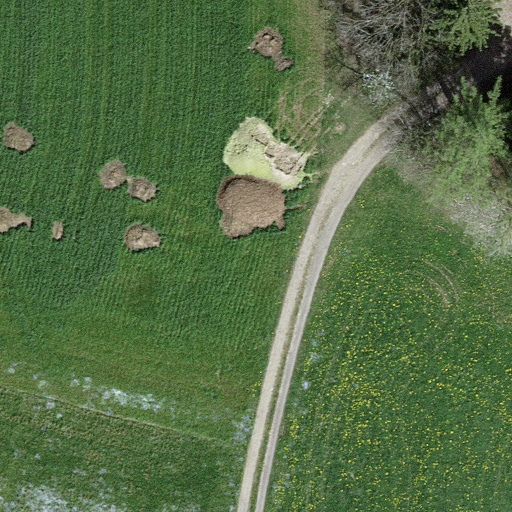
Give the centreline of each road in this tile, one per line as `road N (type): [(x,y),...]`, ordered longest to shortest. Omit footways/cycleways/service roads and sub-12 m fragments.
road 1 (track): [(254,511),(308,291),(342,201),(388,143),(511,89)]
road 2 (track): [(388,143),(413,0)]
